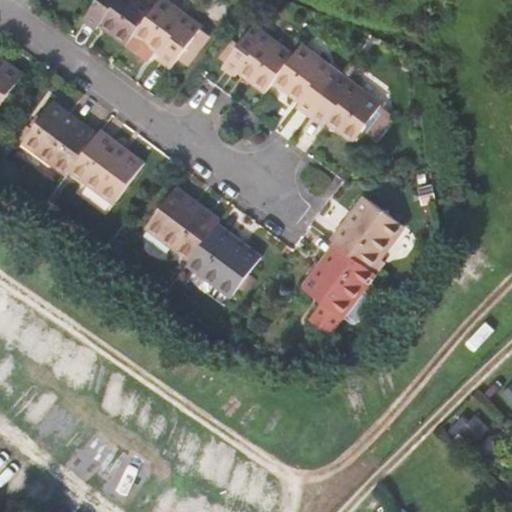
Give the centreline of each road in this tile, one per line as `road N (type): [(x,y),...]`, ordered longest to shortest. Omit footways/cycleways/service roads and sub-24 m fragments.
road 1 (track): [(0,280),(298,477),(292,511)]
road 2 (residential): [(263,193),(0,4)]
road 3 (track): [(298,477),(332,468),(511,279)]
road 4 (track): [(511,349),(349,511)]
road 5 (track): [(119,511),(0,410)]
